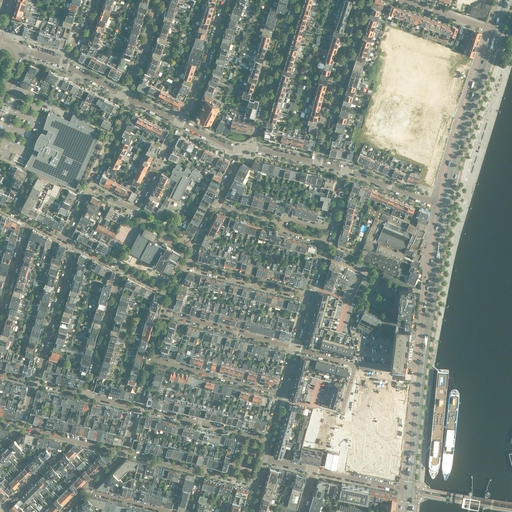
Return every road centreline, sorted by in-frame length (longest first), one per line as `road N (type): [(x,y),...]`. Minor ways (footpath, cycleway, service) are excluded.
road 1 (secondary): [(411,490),(449,206)]
road 2 (secondary): [(443,205),(405,488)]
road 3 (secondary): [(449,206),(511,0)]
road 4 (secondary): [(504,0),(443,205)]
road 5 (residential): [(315,161),(363,0)]
road 6 (residential): [(254,150),(297,0)]
road 7 (residential): [(74,244),(35,382)]
road 8 (residential): [(294,348),(164,311)]
road 9 (residential): [(280,392),(151,358)]
road 10 (residential): [(86,394),(124,269)]
road 11 (residential): [(179,121),(224,0)]
road 12 (residential): [(307,297),(183,266)]
